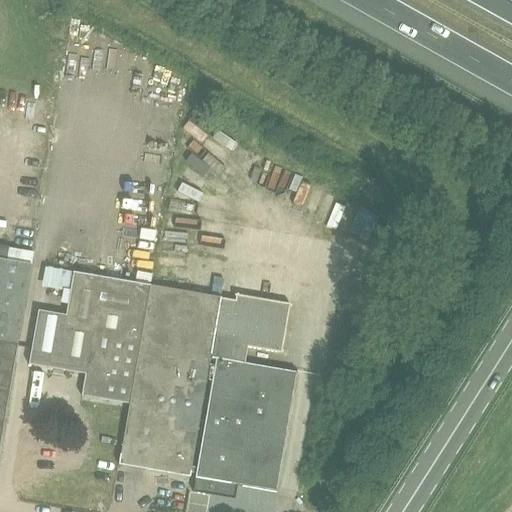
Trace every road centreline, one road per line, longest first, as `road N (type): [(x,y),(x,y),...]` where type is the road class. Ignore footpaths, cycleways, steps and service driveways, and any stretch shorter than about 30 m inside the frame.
road 1 (secondary): [(404,511),(511,342)]
road 2 (motorway): [(373,0),(511,80)]
